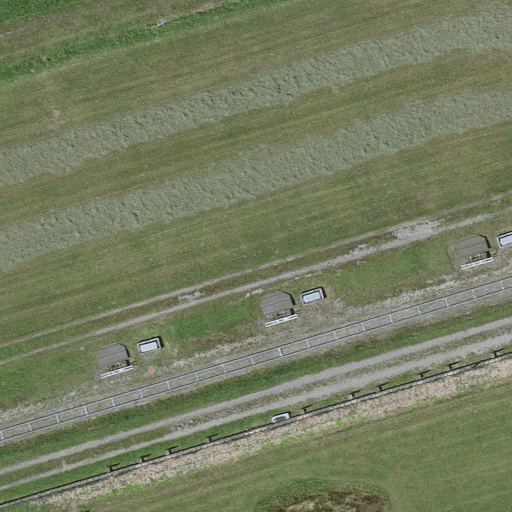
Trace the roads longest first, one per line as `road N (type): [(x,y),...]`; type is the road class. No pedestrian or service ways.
road 1 (track): [(511,204),(0,360)]
road 2 (track): [(0,484),(511,333)]
road 3 (track): [(191,0),(0,55)]
